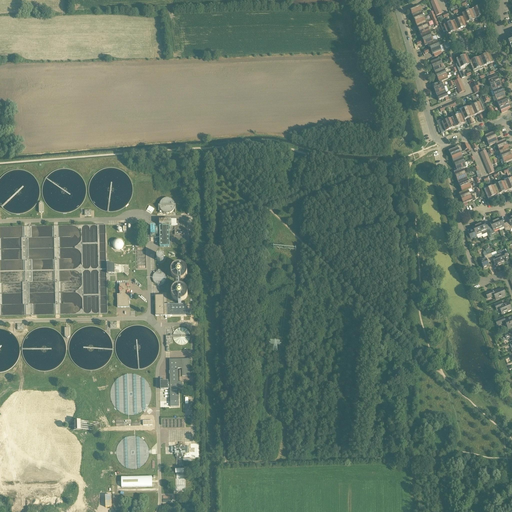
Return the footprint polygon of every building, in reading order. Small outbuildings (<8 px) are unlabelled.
[(416,9),(410,11),(412,17),(421,13),(418,5),(415,7),(416,9)] [(479,7),(472,10),(476,19),(481,17),(479,11),(481,10),(479,7)] [(469,9),(466,10),(467,12),(471,21),(476,19),(472,10),(470,11),(469,9)] [(467,12),(462,15),(463,18),(464,18),(466,24),(466,23),(471,21),(467,12)] [(421,13),(412,17),(415,22),(424,18),(421,13)] [(424,18),(415,22),(417,27),(426,23),(424,20),(427,19),(426,17),(424,18)] [(463,18),(458,20),(462,29),(468,27),(466,23),(466,24),(464,18),(463,18)] [(458,20),(453,22),(457,31),(462,29),(458,20)] [(453,22),(448,24),(452,33),(457,31),(453,22)] [(426,23),(417,27),(419,32),(428,28),(430,27),(429,25),(427,26),(426,23)] [(448,24),(443,26),(447,35),(452,33),(448,24)] [(428,28),(419,32),(421,37),(430,33),(428,28)] [(430,33),(421,37),(423,42),(432,38),(430,33)] [(432,38),(423,42),(425,47),(428,45),(434,43),(434,42),(432,38)] [(434,43),(428,45),(430,50),(439,46),(437,41),(434,42),(434,43)] [(439,46),(430,50),(433,55),(434,57),(442,54),(441,52),(442,52),(439,46)] [(492,53),(484,56),(488,65),(496,62),(492,53)] [(467,55),(461,58),(465,67),(470,65),(469,62),(467,55)] [(484,56),(479,58),(483,67),(488,65),(484,56)] [(458,64),(456,65),(462,79),(465,77),(462,71),(466,69),(465,67),(461,58),(456,60),(458,64)] [(479,58),(474,60),(479,70),(483,69),(483,68),(483,67),(479,58)] [(440,59),(431,63),(433,68),(442,65),(440,59)] [(469,62),(470,65),(473,71),(473,72),(475,72),(478,71),(479,70),(474,60),(469,62)] [(442,65),(433,68),(435,73),(444,70),(442,65)] [(444,70),(435,73),(437,78),(446,75),(446,74),(444,70)] [(437,78),(439,83),(441,82),(448,80),(447,77),(449,76),(448,74),(446,74),(446,75),(437,78)] [(490,80),(488,81),(490,86),(505,80),(505,78),(501,80),(500,78),(499,81),(497,77),(496,75),(489,78),(490,80)] [(505,80),(490,86),(492,91),(501,88),(500,84),(506,81),(505,80)] [(439,83),(432,86),(434,91),(444,87),(441,82),(439,83)] [(444,87),(434,91),(436,96),(446,92),(444,87)] [(501,88),(492,91),(494,96),(503,92),(501,88)] [(446,92),(436,96),(439,101),(445,99),(446,101),(458,96),(456,93),(451,95),(451,96),(448,98),(446,92)] [(503,92),(494,96),(496,101),(506,97),(503,92)] [(506,97),(496,101),(499,106),(508,102),(506,97)] [(508,102),(499,106),(502,114),(511,110),(508,102)] [(480,103),(475,105),(479,114),(484,112),(480,103)] [(475,105),(470,107),(474,116),(479,114),(475,105)] [(464,107),(459,109),(461,115),(462,115),(464,120),(469,118),(465,109),(464,107)] [(470,107),(465,109),(469,118),(474,116),(470,107)] [(461,115),(457,117),(460,126),(466,124),(464,120),(462,115),(461,115)] [(457,117),(452,119),(456,128),(460,126),(457,117)] [(443,126),(438,128),(439,133),(441,132),(441,134),(450,130),(447,121),(445,118),(443,119),(444,122),(442,123),(443,126)] [(452,119),(447,121),(450,130),(456,128),(452,119)] [(492,131),(484,134),(485,137),(487,142),(492,140),(496,138),(494,133),(493,133),(492,131)] [(492,140),(487,142),(489,147),(492,146),(496,144),(498,143),(496,138),(492,140)] [(498,143),(496,144),(498,149),(507,145),(505,140),(498,143)] [(507,145),(498,149),(500,154),(509,150),(507,145)] [(458,148),(449,152),(451,157),(463,152),(463,151),(460,153),(458,148)] [(509,150),(500,154),(502,159),(511,155),(509,150)] [(463,152),(451,157),(453,162),(462,158),(461,155),(464,154),(463,152)] [(511,157),(511,155),(502,159),(504,164),(511,161),(511,157)] [(462,158),(453,162),(455,167),(464,163),(462,158)] [(464,163),(455,167),(457,172),(463,169),(463,170),(466,168),(464,163)] [(457,172),(454,173),(456,178),(465,174),(463,170),(463,169),(457,172)] [(465,174),(456,178),(458,183),(467,179),(466,177),(469,175),(468,173),(465,174)] [(467,179),(458,183),(460,188),(469,184),(467,179)] [(504,182),(499,184),(503,193),(508,191),(504,182)] [(469,184),(460,188),(462,193),(468,191),(471,190),(469,184)] [(499,184),(494,186),(498,195),(503,193),(499,184)] [(494,186),(489,188),(493,198),(498,195),(494,186)] [(489,188),(484,191),(488,200),(493,198),(489,188)] [(462,193),(459,194),(461,199),(472,195),(471,192),(469,193),(468,191),(462,193)] [(472,195),(461,199),(463,205),(464,207),(468,205),(467,203),(472,201),(472,202),(476,201),(474,196),(473,197),(472,195)] [(501,218),(495,221),(499,229),(504,227),(505,232),(509,230),(507,224),(504,226),(501,218)] [(488,226),(491,235),(495,234),(494,231),(499,229),(495,221),(492,222),(490,223),(492,228),(489,229),(488,226)] [(477,225),(481,233),(482,236),(487,234),(488,236),(491,235),(488,226),(485,227),(483,222),(477,225)] [(474,232),(468,234),(471,240),(477,238),(476,235),(481,233),(477,225),(472,227),(474,232)] [(160,247),(169,247),(169,226),(159,226),(160,247)] [(497,256),(498,256),(501,264),(507,262),(506,260),(509,259),(505,250),(501,252),(501,251),(496,253),(497,256)] [(485,259),(480,261),(484,270),(489,267),(487,262),(490,261),(488,255),(486,252),(483,254),(485,259)] [(491,254),(488,255),(490,261),(493,260),(495,267),(501,264),(498,256),(497,256),(496,253),(496,252),(491,254)] [(177,280),(178,280),(178,285),(177,286),(176,286),(175,287),(174,287),(174,288),(173,289),(172,290),(172,291),(172,292),(172,293),(172,294),(172,295),(172,296),(173,297),(173,298),(174,299),(175,299),(175,300),(176,300),(177,301),(178,301),(179,301),(180,301),(181,301),(182,301),(183,301),(184,300),(185,300),(185,299),(186,299),(186,298),(187,297),(187,296),(188,296),(188,295),(188,294),(188,293),(188,292),(188,291),(187,291),(187,290),(187,289),(186,288),(185,287),(184,287),(184,286),(183,286),(182,286),(181,285),(180,280),(181,280),(182,280),(183,279),(184,279),(185,278),(186,277),(186,276),(187,276),(187,275),(187,274),(187,273),(187,272),(187,271),(187,270),(187,269),(186,268),(186,267),(185,267),(185,266),(184,266),(183,265),(182,265),(182,264),(181,264),(180,264),(179,264),(178,264),(177,264),(176,265),(175,265),(174,266),(173,267),(172,267),(172,268),(172,269),(171,270),(171,271),(171,272),(171,273),(171,274),(171,275),(172,276),(172,277),(173,278),(174,278),(174,279),(175,279),(176,280),(177,280)] [(120,295),(117,295),(118,308),(129,308),(129,284),(120,284),(120,295)] [(493,291),(485,294),(488,299),(492,297),(494,297),(496,301),(505,296),(502,289),(493,292),(493,291)] [(164,296),(155,296),(155,316),(164,316),(164,296)] [(178,304),(167,305),(167,316),(186,316),(186,304),(181,304),(181,301),(178,301),(178,304)] [(501,302),(494,305),(497,311),(500,310),(502,314),(511,310),(508,303),(502,306),(501,302)] [(503,318),(495,321),(497,326),(505,323),(508,330),(511,328),(511,317),(504,321),(503,318)] [(172,338),(173,341),(175,343),(178,345),(181,345),(184,345),(187,343),(189,341),(190,338),(190,335),(189,332),(187,330),(185,328),(181,328),(178,328),(176,329),(174,332),(172,335),(172,338)] [(168,382),(161,382),(161,390),(168,390),(168,389),(170,389),(170,401),(171,407),(179,407),(179,401),(179,390),(179,389),(183,389),(183,382),(179,382),(178,369),(182,369),(182,377),(190,377),(190,360),(182,360),(170,360),(170,383),(168,383),(168,382)] [(134,374),(127,374),(122,376),(116,379),(113,383),(111,387),(110,392),(109,395),(110,399),(111,403),(113,407),(114,408),(119,413),(125,415),(132,416),(139,414),(144,411),(148,405),(151,399),(151,393),(149,386),(145,381),(140,377),(134,374)] [(127,466),(136,465),(143,460),(142,458),(144,454),(144,452),(144,450),(144,444),(140,439),(138,436),(138,434),(136,435),(131,433),(127,434),(117,441),(116,445),(117,446),(117,449),(115,451),(116,452),(117,459),(120,463),(127,466)] [(175,468),(175,474),(176,474),(176,486),(184,486),(184,473),(186,473),(185,467),(184,467),(176,467),(176,468),(175,468)] [(152,487),(152,477),(121,478),(121,487),(152,487)]
